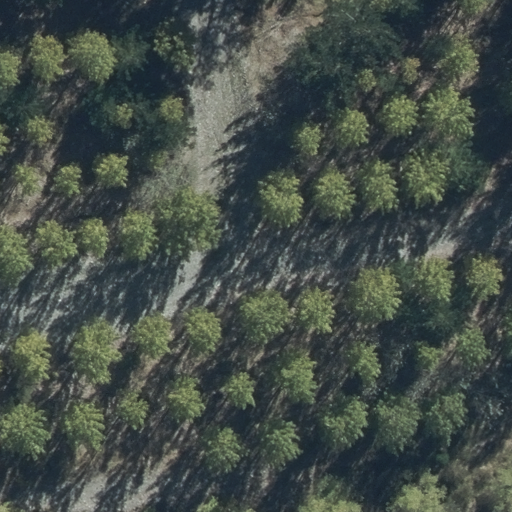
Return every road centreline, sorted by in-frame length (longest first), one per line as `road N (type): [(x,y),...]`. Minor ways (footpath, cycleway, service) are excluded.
road 1 (track): [(0,233),(511,136)]
road 2 (track): [(511,439),(140,495),(0,506)]
